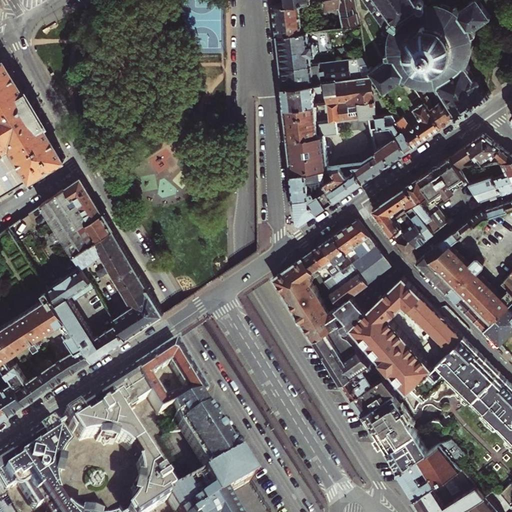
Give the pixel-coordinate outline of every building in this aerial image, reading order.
[(324,0),(325,10),(339,9),(342,28),(360,26),(358,14),(356,0),(324,0)] [(365,0),(381,24),(389,21),(393,23),(391,25),(390,27),(389,30),(388,34),(387,38),(387,42),(387,45),(388,49),(388,51),(385,52),(385,58),(373,65),(371,62),(368,65),(370,67),(368,68),(371,72),(372,72),(373,71),(383,87),(381,88),(383,90),(384,89),(386,91),(389,89),(388,88),(402,78),(404,81),(405,81),(406,82),(410,79),(412,82),(417,84),(422,85),(427,85),(431,84),(435,84),(439,88),(440,88),(445,95),(443,96),(443,99),(445,102),(449,103),(455,111),(452,113),(455,117),(456,118),(459,116),(460,115),(460,116),(464,114),(462,112),(464,111),(464,112),(470,108),(470,107),(474,104),(478,102),(479,102),(484,99),(483,98),(484,97),(485,99),(488,97),(488,96),(489,95),(489,96),(490,96),(491,97),(492,97),(492,96),(492,95),(493,94),(491,92),(489,89),(486,91),(480,82),(481,79),(478,75),(475,75),(470,67),(471,66),(468,62),(471,57),(473,51),(474,45),(475,40),(478,40),(476,35),(477,34),(477,32),(477,31),(475,28),(489,18),(490,19),(492,17),(491,16),(492,16),(491,14),(490,14),(480,0),(365,0)] [(275,23),(277,35),(301,32),(298,2),(285,3),(273,4),(275,23)] [(278,49),(280,68),(312,64),(311,55),(313,55),(315,52),(315,46),(311,44),(310,44),(309,31),(301,32),(277,35),(278,49)] [(3,59),(4,60),(0,62),(0,195),(1,195),(1,194),(7,190),(7,191),(13,188),(12,187),(17,184),(18,185),(22,182),(22,181),(28,177),(31,176),(31,177),(34,175),(33,175),(41,170),(41,171),(44,169),(43,169),(52,164),(52,165),(55,163),(54,162),(62,158),(63,159),(66,157),(64,154),(63,154),(46,126),(46,125),(48,123),(47,120),(46,120),(44,118),(42,113),(40,110),(35,103),(36,103),(34,99),(33,100),(29,93),(30,92),(28,89),(26,90),(25,89),(24,90),(21,86),(20,83),(21,82),(19,79),(18,80),(13,72),(14,71),(13,69),(12,70),(7,62),(8,61),(6,58),(3,59)] [(281,79),(282,86),(361,78),(360,68),(368,67),(366,59),(312,64),(280,68),(281,79)] [(284,98),(284,105),(315,102),(326,101),(339,99),(341,119),(344,119),(369,116),(374,115),(370,80),(370,77),(361,78),(282,86),(284,98)] [(433,102),(428,93),(423,97),(425,100),(442,126),(449,121),(455,117),(452,113),(455,111),(449,103),(443,107),(440,102),(434,106),(433,104),(433,102)] [(286,123),(288,137),(325,133),(345,131),(344,119),(341,119),(339,99),(326,101),(327,109),(329,109),(330,120),(317,121),(315,102),(284,105),(286,123)] [(425,100),(413,109),(421,119),(411,126),(404,114),(398,119),(415,144),(429,135),(442,126),(425,100)] [(394,113),(374,115),(376,126),(391,124),(397,134),(408,149),(412,147),(415,144),(398,119),(394,113)] [(484,133),(484,132),(471,141),(467,144),(483,163),(490,162),(479,149),(492,138),(489,136),(484,133)] [(290,157),(292,171),(321,168),(329,167),(325,136),(325,133),(288,137),(288,140),(290,157)] [(408,149),(397,134),(377,147),(374,149),(375,155),(362,164),(355,164),(364,179),(390,162),(408,149)] [(498,150),(501,145),(498,143),(492,138),(479,149),(490,162),(494,162),(503,160),(497,154),(498,150)] [(428,170),(418,177),(430,194),(433,198),(438,194),(439,196),(463,180),(462,178),(466,175),(465,174),(462,169),(464,166),(483,163),(467,144),(445,158),(428,170)] [(511,158),(511,153),(501,145),(498,150),(497,154),(503,160),(511,158)] [(470,182),(482,199),(492,196),(511,189),(511,158),(503,160),(494,162),(495,167),(505,164),(507,172),(494,176),(493,174),(470,182)] [(357,184),(364,179),(355,164),(333,167),(336,172),(328,177),(324,180),(336,198),(344,193),(357,184)] [(293,182),(295,196),(310,195),(308,181),(317,180),(317,185),(324,180),(328,177),(321,168),(292,171),(293,182)] [(88,186),(82,176),(63,189),(42,204),(64,237),(103,212),(97,201),(88,186)] [(418,177),(406,185),(417,202),(414,204),(418,210),(434,232),(441,227),(420,200),(430,194),(418,177)] [(328,204),(336,198),(324,180),(317,185),(320,190),(311,196),(317,211),(328,204)] [(394,193),(373,208),(393,233),(401,227),(395,217),(392,213),(396,211),(394,209),(404,203),(408,209),(414,204),(417,202),(406,185),(394,193)] [(297,220),(302,222),(310,216),(317,211),(311,196),(310,195),(295,196),(297,220)] [(496,205),(488,208),(490,216),(506,210),(504,203),(496,205)] [(8,228),(22,249),(29,244),(23,235),(47,219),(39,207),(8,228)] [(478,213),(469,219),(475,226),(486,217),(490,216),(488,208),(480,211),(478,213)] [(412,214),(416,220),(428,236),(431,234),(434,232),(418,210),(412,214)] [(75,253),(113,228),(109,222),(103,212),(64,237),(75,253)] [(423,240),(428,236),(416,220),(410,224),(401,213),(395,217),(401,227),(405,231),(417,245),(423,240)] [(376,241),(358,218),(347,226),(334,235),(344,251),(347,254),(353,262),(378,244),(376,241)] [(462,225),(455,231),(460,238),(475,226),(469,219),(462,225)] [(75,253),(83,266),(102,254),(107,262),(134,305),(115,317),(118,322),(128,337),(148,324),(164,313),(147,284),(125,247),(113,228),(75,253)] [(396,238),(407,252),(412,248),(417,245),(405,231),(396,238)] [(449,235),(443,240),(445,242),(443,244),(446,248),(432,260),(434,263),(444,273),(454,283),(463,292),(473,302),(482,312),(491,321),(511,299),(511,294),(507,299),(478,270),(484,264),(485,259),(480,255),(476,255),(470,262),(452,243),(460,238),(455,231),(449,235)] [(328,239),(323,242),(336,264),(341,261),(340,259),(347,254),(344,251),(334,235),(328,239)] [(436,245),(425,254),(432,260),(446,248),(443,244),(445,242),(443,240),(436,245)] [(319,245),(315,248),(324,263),(332,274),(339,285),(347,280),(340,269),(336,264),(323,242),(319,245)] [(369,281),(393,263),(386,254),(378,244),(353,262),(361,271),(369,281)] [(308,253),(303,256),(312,270),(315,268),(316,270),(318,269),(321,273),(332,290),(339,285),(332,274),(324,263),(315,248),(308,253)] [(425,254),(416,261),(422,267),(426,271),(434,263),(432,260),(425,254)] [(290,265),(274,276),(290,300),(309,331),(314,339),(337,326),(340,324),(347,318),(334,305),(329,308),(311,280),(321,273),(318,269),(316,270),(315,268),(312,270),(303,256),(290,265)] [(112,313),(115,317),(134,305),(107,262),(103,265),(126,304),(112,313)] [(361,271),(353,262),(342,269),(342,268),(340,269),(347,280),(361,271)] [(431,276),(436,281),(444,273),(434,263),(426,271),(431,276)] [(95,285),(83,266),(49,287),(58,301),(72,292),(76,297),(95,285)] [(511,270),(503,281),(511,290),(511,270)] [(329,292),(336,303),(355,292),(354,292),(369,281),(361,271),(347,280),(339,285),(332,290),(329,292)] [(441,286),(445,290),(454,283),(444,273),(436,281),(441,286)] [(423,294),(404,276),(369,309),(352,325),(377,353),(396,376),(407,389),(413,383),(433,365),(389,314),(403,301),(450,349),(464,336),(423,294)] [(451,296),(455,300),(463,292),(454,283),(445,290),(451,296)] [(0,391),(0,392),(12,412),(36,396),(75,371),(94,359),(58,301),(49,287),(44,291),(48,297),(0,326),(0,357),(1,359),(10,353),(16,350),(22,346),(34,338),(35,341),(36,341),(38,343),(42,341),(39,335),(49,329),(55,325),(61,322),(65,319),(70,327),(66,330),(77,349),(51,365),(49,361),(47,361),(39,366),(38,368),(41,371),(28,380),(17,363),(10,367),(7,362),(4,364),(15,381),(0,391)] [(58,301),(94,359),(113,347),(128,337),(118,322),(99,334),(76,297),(72,292),(58,301)] [(361,300),(355,292),(336,303),(334,305),(347,318),(352,325),(369,309),(361,300)] [(460,306),(465,310),(473,302),(463,292),(455,300),(460,306)] [(487,333),(498,344),(511,329),(511,299),(491,321),(483,329),(487,333)] [(470,315),(474,319),(482,312),(473,302),(465,310),(470,315)] [(479,324),(483,329),(491,321),(482,312),(474,319),(479,324)] [(70,327),(65,319),(61,322),(66,330),(70,327)] [(342,331),(344,329),(340,324),(337,326),(314,339),(328,361),(341,381),(371,362),(350,338),(345,335),(342,331)] [(55,325),(49,329),(51,333),(58,329),(55,325)] [(511,383),(493,365),(464,336),(450,349),(446,353),(437,361),(433,365),(413,383),(425,396),(448,375),(483,410),(482,411),(497,426),(498,425),(511,439),(511,480),(502,491),(511,502),(511,383)] [(157,414),(170,409),(197,398),(206,395),(176,341),(156,354),(132,370),(147,396),(157,414)] [(25,350),(22,346),(16,350),(18,354),(25,350)] [(437,361),(446,353),(440,347),(431,355),(437,361)] [(17,363),(10,353),(1,359),(4,364),(7,362),(10,367),(17,363)] [(348,391),(352,398),(374,385),(370,379),(380,373),(371,362),(341,381),(348,391)] [(147,396),(132,370),(109,385),(66,412),(63,414),(71,425),(69,427),(73,433),(75,431),(80,440),(84,439),(88,438),(91,437),(97,437),(96,440),(98,440),(98,442),(111,445),(111,444),(113,444),(114,441),(117,442),(120,444),(123,446),(125,448),(127,451),(131,448),(139,443),(120,414),(126,410),(127,412),(134,408),(133,405),(147,396)] [(396,376),(388,383),(395,392),(399,396),(407,389),(396,376)] [(358,407),(362,413),(393,393),(395,392),(388,383),(384,378),(374,385),(352,398),(358,407)] [(0,420),(4,417),(12,412),(0,392),(0,420)] [(373,430),(386,451),(417,431),(393,393),(362,413),(373,430)] [(213,424),(197,398),(170,409),(175,419),(181,416),(185,423),(179,426),(207,473),(234,457),(231,452),(213,424)] [(58,434),(50,423),(46,425),(0,455),(0,487),(3,493),(17,483),(35,509),(41,506),(56,496),(55,493),(53,488),(53,484),(53,480),(53,479),(57,480),(57,478),(58,478),(61,465),(60,465),(61,462),(57,461),(58,458),(59,456),(63,452),(65,451),(67,448),(62,440),(64,439),(60,432),(58,434)] [(391,460),(398,470),(451,438),(442,428),(433,436),(426,426),(417,431),(386,451),(391,460)] [(407,484),(415,496),(457,469),(452,461),(465,453),(451,438),(398,470),(407,484)] [(148,455),(139,443),(131,448),(139,461),(148,455)] [(173,493),(148,455),(139,461),(136,463),(137,466),(138,467),(138,468),(139,471),(139,472),(140,474),(140,475),(139,479),(136,478),(136,481),(135,480),(132,493),(133,494),(132,496),(136,497),(135,501),(133,504),(131,506),(130,508),(127,511),(147,511),(169,498),(168,496),(173,493)] [(255,490),(234,457),(207,473),(173,493),(168,496),(169,498),(175,511),(230,511),(223,498),(245,484),(251,493),(255,490)] [(424,511),(456,511),(485,493),(460,467),(457,469),(415,496),(424,511)] [(0,511),(14,511),(3,493),(0,487),(0,511)] [(501,511),(485,493),(456,511),(501,511)] [(59,511),(65,509),(56,496),(41,506),(44,511),(59,511)]
